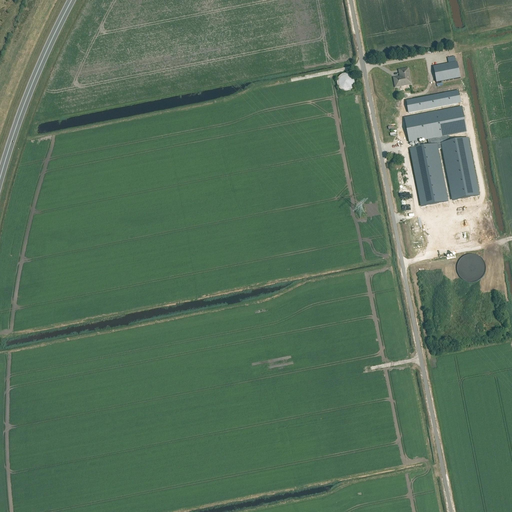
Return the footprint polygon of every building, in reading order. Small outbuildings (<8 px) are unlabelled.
[(436,84),(453,80),(460,79),(457,63),(433,68),(436,84)] [(395,88),(411,85),(408,69),(399,71),(400,78),(394,79),(395,88)] [(343,93),(345,93),(346,93),(348,92),(349,92),(351,91),(353,89),(353,88),(354,87),(354,85),(354,83),(354,82),(353,79),(352,78),(351,77),(349,76),(347,75),(345,75),(344,75),(342,75),(340,76),(339,77),(338,78),(337,79),(337,80),(336,83),(336,85),(337,87),(337,88),(338,90),(339,91),(341,92),(343,93)] [(409,113),(461,103),(458,92),(406,102),(409,113)] [(413,145),(413,146),(415,145),(414,144),(415,144),(414,142),(428,140),(429,146),(411,150),(422,207),(447,202),(437,150),(443,149),(453,201),(479,196),(468,139),(450,142),(449,136),(466,132),(462,108),(405,119),(409,143),(412,143),(413,144),(413,145)] [(469,283),(472,283),(475,283),(478,282),(480,281),(482,279),(484,276),(485,274),(486,271),(486,268),(485,265),(484,263),(483,260),(481,258),(479,257),(478,256),(476,255),(473,255),(471,255),(469,255),(466,256),(463,257),(461,259),(459,261),(458,264),(457,266),(457,269),(457,272),(458,275),(460,277),(462,280),(464,281),(466,282),(469,283)]
